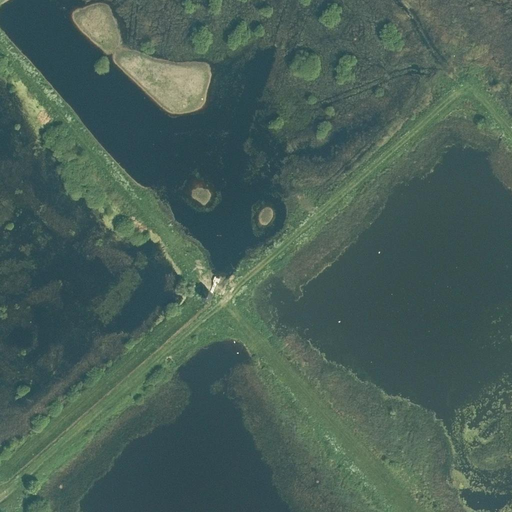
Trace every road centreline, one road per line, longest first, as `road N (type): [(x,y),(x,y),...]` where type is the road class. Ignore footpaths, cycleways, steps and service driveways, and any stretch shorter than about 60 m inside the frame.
road 1 (track): [(511,136),(462,89),(0,495)]
road 2 (track): [(223,300),(410,511)]
